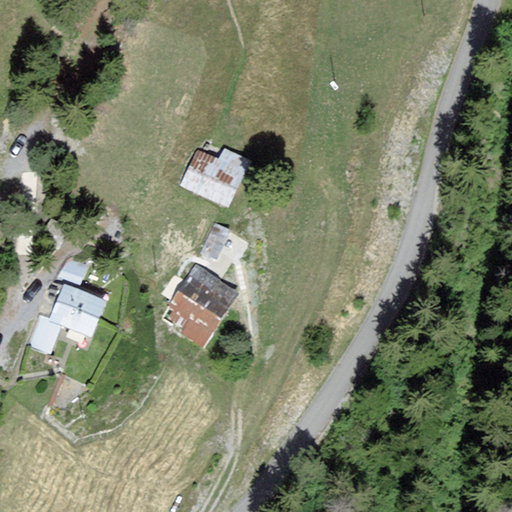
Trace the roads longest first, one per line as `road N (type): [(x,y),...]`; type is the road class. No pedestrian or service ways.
road 1 (unclassified): [(242,511),(377,320),(474,40),(480,0)]
road 2 (track): [(98,0),(0,191)]
